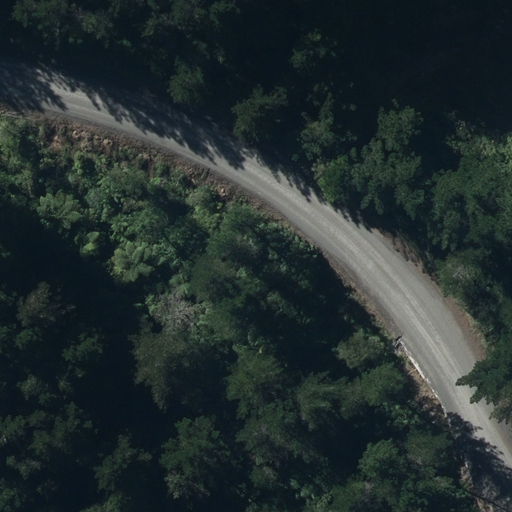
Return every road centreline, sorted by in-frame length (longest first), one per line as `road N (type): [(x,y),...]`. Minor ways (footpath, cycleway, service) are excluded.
road 1 (unclassified): [(511,461),(398,282),(329,212),(238,148),(124,103),(0,72)]
road 2 (track): [(511,122),(479,107),(428,63),(395,0)]
